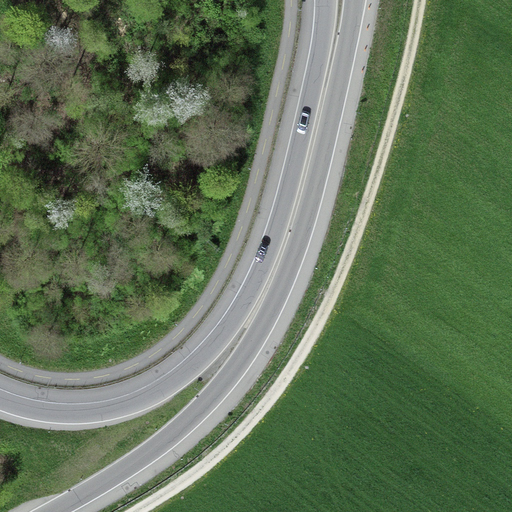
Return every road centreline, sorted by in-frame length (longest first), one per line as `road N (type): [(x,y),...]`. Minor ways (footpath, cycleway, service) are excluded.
road 1 (motorway): [(51,511),(167,438),(250,346),(297,243),(354,0)]
road 2 (track): [(135,511),(219,452),(262,407),(314,330),(383,151),(419,0)]
road 3 (motorway): [(326,0),(285,200),(228,327),(183,374),(112,409),(54,413),(0,399)]
